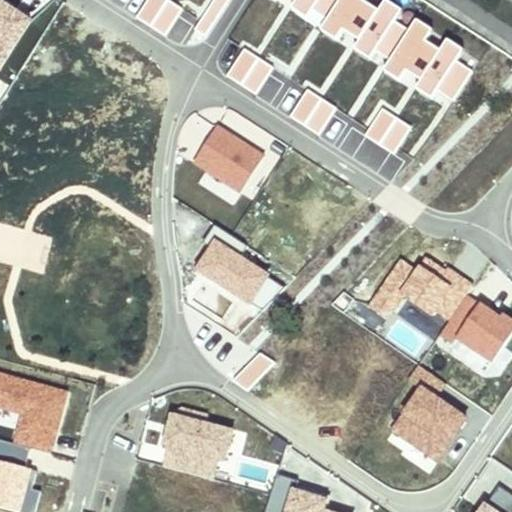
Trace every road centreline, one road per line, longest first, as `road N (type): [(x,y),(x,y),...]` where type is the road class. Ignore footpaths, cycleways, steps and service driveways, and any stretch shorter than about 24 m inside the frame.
road 1 (residential): [(194,67),(433,223),(483,222)]
road 2 (residential): [(194,67),(166,148),(165,247),(184,366)]
road 3 (residential): [(184,366),(405,511)]
road 4 (residential): [(184,366),(103,407),(75,511)]
road 5 (residential): [(439,511),(511,407)]
road 6 (residential): [(92,0),(194,67)]
